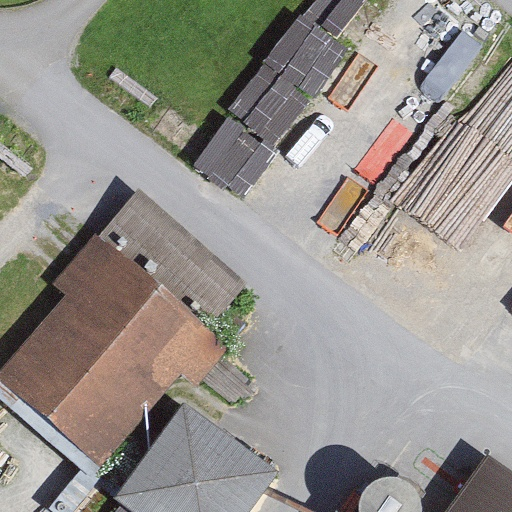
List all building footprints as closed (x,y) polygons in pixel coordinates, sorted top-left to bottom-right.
[(251,172),(354,30),(311,0),(310,0),(208,141),(251,172)] [(217,333),(108,255),(0,405),(0,418),(102,492),(217,333)] [(279,511),(300,484),(210,420),(143,511),(279,511)] [(511,511),(511,477),(486,511),(511,511)] [(453,511),(445,501),(434,493),(421,489),(408,490),(395,495),(385,504),(380,511),(453,511)]
